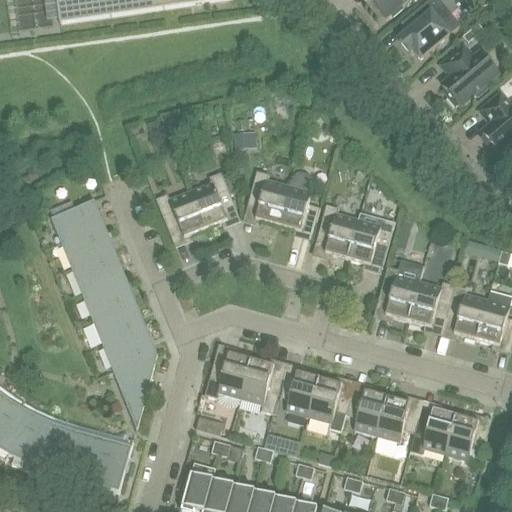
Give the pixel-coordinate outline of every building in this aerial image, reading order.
[(55,0),(60,27),(234,2),(233,0),(55,0)] [(367,0),(385,22),(391,17),(393,20),(403,12),(400,9),(411,0),(367,0)] [(422,25),(399,44),(410,57),(413,54),(420,63),(461,29),(436,0),(433,0),(414,16),(422,25)] [(477,28),(462,41),(468,48),(483,35),(477,28)] [(474,62),(464,50),(441,69),(451,81),(442,89),(450,99),(447,101),(455,110),(458,108),(460,111),(475,98),(478,100),(487,92),(485,90),(499,78),(481,57),(474,62)] [(493,127),(482,137),(484,140),(482,142),(490,151),(492,149),(500,158),(506,153),(508,156),(511,152),(511,109),(501,97),(479,115),(488,126),(490,124),(493,127)] [(312,107),(308,124),(314,125),(319,123),(322,120),(312,107)] [(170,123),(167,128),(169,134),(175,136),(180,134),(183,129),(181,123),(175,121),(170,123)] [(157,123),(147,127),(151,139),(162,135),(157,123)] [(233,138),(234,151),(257,149),(255,136),(233,138)] [(337,153),(349,155),(350,153),(340,140),(337,153)] [(278,230),(289,190),(268,185),(269,179),(257,175),(248,208),(259,211),(256,224),(278,230)] [(237,216),(234,208),(221,177),(209,182),(212,187),(191,196),(206,233),(228,225),(226,221),(237,216)] [(312,197),(309,196),(312,185),(308,179),(301,177),(291,182),(289,190),(278,230),(301,236),(305,223),(316,227),(320,212),(309,209),(312,197)] [(184,242),(206,233),(191,196),(170,204),(168,198),(156,203),(172,243),(183,238),(184,242)] [(62,248),(106,230),(95,204),(63,217),(53,221),(51,222),(62,248)] [(60,209),(50,213),(53,221),(63,217),(60,209)] [(348,263),(359,224),(337,218),(339,212),(326,209),(315,250),(326,253),(325,257),(348,263)] [(399,234),(409,237),(413,224),(404,215),(399,234)] [(359,224),(348,263),(371,270),(372,266),(383,269),(394,228),(382,224),(380,230),(359,224)] [(72,274),(116,256),(106,230),(62,248),(72,274)] [(486,259),(499,263),(501,255),(488,252),(486,259)] [(83,299),(126,281),(116,256),(72,274),(83,299)] [(511,258),(501,256),(498,267),(508,270),(511,258)] [(386,319),(392,321),(409,326),(419,286),(423,272),(402,266),(399,274),(387,271),(376,312),(387,315),(386,319)] [(93,325),(137,307),(126,281),(83,299),(93,325)] [(446,322),(455,290),(443,286),(441,292),(419,286),(409,326),(431,332),(435,319),(446,322)] [(477,344),(488,305),(466,299),(467,293),(455,290),(446,322),(458,325),(454,338),(477,344)] [(511,349),(511,323),(507,322),(511,305),(511,301),(490,296),(488,305),(477,344),(500,350),(501,346),(511,349)] [(103,350),(147,333),(137,307),(93,325),(103,350)] [(114,376),(158,359),(147,333),(103,350),(114,376)] [(241,403),(252,364),(229,358),(228,361),(216,358),(205,400),(218,403),(219,404),(219,405),(221,407),(223,408),(226,409),(229,409),(230,409),(232,409),(234,409),(235,408),(238,407),(239,405),(241,403)] [(158,359),(114,376),(136,432),(137,432),(158,359)] [(273,418),(278,401),(285,377),(273,374),(274,370),(252,364),(241,403),(262,409),(261,415),(273,418)] [(309,422),(320,382),(297,376),(296,380),(285,377),(278,401),(289,404),(286,416),(309,422)] [(353,396),(341,393),(342,389),(320,382),(309,422),(331,428),(329,433),(341,437),(346,419),(350,404),(351,404),(353,396)] [(377,441),(388,401),(365,395),(362,408),(351,404),(350,404),(346,419),(358,422),(354,434),(377,441)] [(0,427),(13,408),(0,398),(0,427)] [(421,414),(410,411),(411,407),(388,401),(377,441),(400,447),(403,435),(415,438),(421,414)] [(0,454),(12,462),(34,420),(13,408),(0,427),(0,454)] [(445,459),(456,420),(433,414),(432,418),(421,414),(415,438),(410,456),(422,459),(424,453),(445,459)] [(38,474),(55,430),(34,420),(12,462),(38,474)] [(456,420),(445,459),(468,465),(471,453),(483,456),(487,442),(475,439),(479,426),(456,420)] [(199,421),(196,434),(220,440),(223,428),(199,421)] [(65,483),(78,437),(55,430),(38,474),(65,483)] [(92,490),(105,445),(78,437),(65,483),(92,490)] [(277,455),(281,442),(269,439),(265,452),(277,455)] [(105,445),(92,490),(119,498),(125,476),(127,476),(128,474),(129,473),(129,471),(130,469),(130,467),(129,465),(129,464),(132,452),(105,445)] [(219,459),(223,447),(215,445),(212,457),(219,459)] [(223,447),(219,459),(227,461),(231,449),(223,447)] [(263,465),(266,453),(258,451),(255,462),(263,465)] [(266,453),(263,465),(271,467),(274,455),(266,453)] [(485,464),(481,478),(491,481),(495,467),(485,464)] [(303,482),(307,470),(299,468),(296,480),(303,482)] [(307,470),(303,482),(311,484),(314,472),(307,470)] [(204,511),(213,484),(191,478),(181,511),(204,511)] [(352,495),(355,483),(347,481),(344,493),(352,495)] [(355,483),(352,495),(360,497),(363,486),(355,483)] [(227,511),(234,490),(213,484),(204,511),(227,511)] [(249,511),(254,495),(234,490),(227,511),(249,511)] [(394,507),(397,495),(390,493),(386,505),(394,507)] [(272,511),(275,501),(254,495),(249,511),(272,511)] [(397,495),(394,507),(402,509),(405,497),(397,495)] [(436,511),(437,511),(441,501),(433,498),(430,510),(436,511)] [(294,511),(296,507),(275,501),(272,511),(294,511)] [(441,501),(437,511),(445,511),(448,503),(441,501)]
